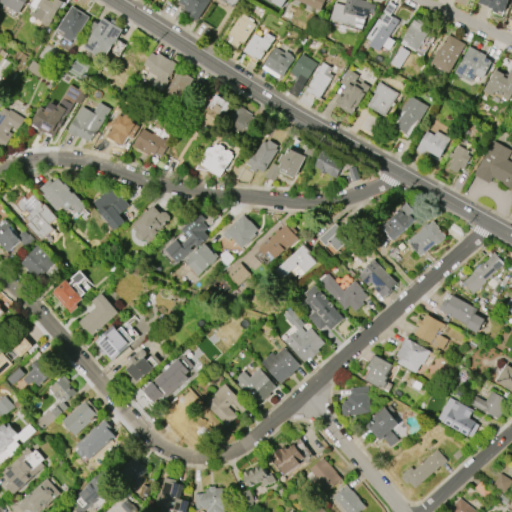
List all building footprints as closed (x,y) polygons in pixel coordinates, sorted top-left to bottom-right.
[(28,0),(19,14),(0,1),(0,0),(28,0)] [(54,0),(60,0),(63,2),(49,26),(32,16),(40,0),(49,0),(53,2),(54,0)] [(179,2),(180,0),(209,0),(196,20),(189,16),(191,13),(189,12),(189,13),(183,9),(185,6),(179,2)] [(286,0),(282,8),(273,2),(274,0),(286,0)] [(326,0),(322,10),(299,0),(326,0)] [(364,29),(331,20),(335,3),(346,5),(347,0),(361,0),(377,4),(375,14),(369,13),(368,17),(367,16),(364,29)] [(479,0),(507,0),(505,8),(503,13),(498,11),(498,12),(491,10),(492,9),(487,7),(488,6),(478,3),(479,0)] [(59,29),(73,6),(90,17),(76,40),(59,29)] [(229,34),(243,13),(254,20),(253,22),(257,25),(245,44),(242,42),(239,48),(229,41),(232,37),(229,34)] [(123,30),(105,59),(85,47),(94,33),(89,30),(95,21),(99,24),(104,17),(111,22),(113,19),(117,22),(115,25),(123,30)] [(397,25),(383,48),(366,38),(379,18),(384,22),(387,18),(397,25)] [(416,18),(432,27),(416,53),(401,44),(416,18)] [(245,51),(256,34),(263,39),(267,33),(275,38),(267,51),(265,49),(264,51),(266,52),(262,58),(258,60),(245,51)] [(465,44),(448,73),(431,63),(448,35),(465,44)] [(456,73),(470,46),(487,55),(485,58),(492,62),(484,79),(476,75),(472,82),(456,73)] [(280,78),(264,68),(265,65),(264,65),(275,47),(285,53),(286,51),(291,54),(291,55),(295,58),(283,77),(281,76),(280,78)] [(297,97),(288,92),(298,77),(291,72),(303,52),(309,56),(308,57),(318,63),(297,97)] [(158,53),(177,65),(171,76),(169,75),(167,79),(169,80),(167,84),(164,83),(164,84),(156,79),(157,77),(147,71),(149,68),(145,65),(152,53),(156,56),(158,53)] [(0,56),(10,62),(0,78),(0,80),(2,82),(0,84),(0,56)] [(310,108),(299,101),(306,89),(307,90),(308,88),(307,87),(308,85),(310,85),(323,63),(331,67),(328,73),(334,76),(320,99),(317,96),(310,108)] [(348,69),(358,75),(355,81),(368,89),(353,114),(336,103),(340,96),(343,98),(349,88),(340,82),(348,69)] [(483,91),(496,69),(504,74),(503,77),(511,82),(511,91),(508,98),(495,90),(492,96),(483,91)] [(167,92),(181,70),(194,79),(187,91),(189,92),(183,102),(167,92)] [(380,82),(399,93),(385,116),(368,106),(375,93),(374,92),(380,82)] [(215,128),(202,120),(209,108),(208,108),(217,95),(232,104),(224,117),(222,117),(215,128)] [(411,96),(428,106),(411,136),(395,127),(404,112),(402,110),(405,104),(406,105),(411,96)] [(31,123),(41,106),(46,109),(51,102),(69,112),(55,136),(54,136),(52,139),(32,128),(34,124),(31,123)] [(68,132),(83,106),(94,113),(100,102),(112,109),(99,131),(98,130),(93,139),(92,138),(90,142),(83,138),(79,136),(78,137),(68,132)] [(248,138),(225,125),(238,105),(253,114),(252,116),(259,120),(248,138)] [(0,111),(3,107),(9,111),(10,110),(26,119),(19,130),(13,127),(10,132),(14,135),(4,151),(1,148),(0,149),(0,111)] [(122,145),(107,136),(113,125),(112,125),(116,117),(117,118),(119,114),(124,117),(127,112),(135,117),(132,122),(140,126),(133,138),(127,135),(122,145)] [(153,133),(171,143),(163,156),(157,152),(155,155),(150,152),(148,155),(143,151),(143,150),(134,144),(144,129),(153,134),(153,133)] [(437,131),(451,139),(441,158),(427,151),(425,154),(417,150),(427,131),(435,135),(437,131)] [(269,140),(278,145),(276,148),(278,149),(265,172),(258,168),(256,172),(251,168),(253,165),(248,162),(254,153),(255,154),(263,141),(267,143),(269,140)] [(511,188),(503,184),(503,183),(493,177),(490,183),(474,174),(493,140),(511,151),(507,160),(511,162),(511,188)] [(219,177),(197,162),(207,148),(212,147),(214,143),(218,145),(219,144),(225,148),(223,149),(226,151),(227,149),(232,153),(231,154),(234,156),(219,177)] [(279,171),(292,144),(308,151),(297,175),(294,173),(293,176),(288,174),(288,175),(279,171)] [(458,145),(469,151),(468,155),(471,157),(464,169),(461,168),(458,173),(448,168),(454,158),(452,156),(451,158),(447,156),(449,152),(453,154),(458,145)] [(324,150),(330,153),(330,154),(345,162),(337,177),(327,172),(325,171),(325,173),(321,171),(322,169),(316,166),(324,150)] [(58,210),(40,190),(51,180),(54,183),(59,178),(73,194),(74,193),(87,206),(79,213),(73,206),(67,211),(63,206),(58,210)] [(94,202),(111,188),(119,198),(123,196),(131,205),(120,214),(126,222),(116,230),(109,222),(108,222),(98,210),(99,209),(94,202)] [(41,240),(26,225),(34,218),(27,210),(24,212),(16,204),(19,201),(17,200),(21,196),(23,198),(25,196),(28,200),(34,194),(44,205),(45,204),(58,218),(50,225),(54,229),(47,236),(46,235),(41,240)] [(149,244),(132,226),(155,204),(163,213),(166,212),(170,216),(170,220),(163,227),(165,229),(149,244)] [(416,220),(393,240),(382,228),(406,206),(412,213),(411,215),(416,220)] [(165,249),(177,239),(182,245),(185,243),(179,237),(188,230),(185,226),(198,215),(208,228),(204,232),(209,238),(199,247),(193,252),(192,251),(177,264),(165,249)] [(223,234),(244,215),(250,221),(259,230),(255,233),(257,235),(243,248),(232,237),(229,240),(223,234)] [(7,252),(0,244),(0,224),(5,220),(11,227),(10,228),(20,240),(15,244),(16,245),(7,252)] [(421,256),(408,241),(422,229),(422,228),(427,224),(428,225),(433,220),(438,226),(437,227),(442,233),(443,232),(446,236),(445,237),(446,238),(437,245),(436,244),(421,256)] [(320,239),(337,224),(342,229),(341,230),(350,240),(337,251),(330,243),(326,246),(320,239)] [(259,249),(265,244),(264,243),(269,238),(270,239),(277,233),(275,231),(278,228),(280,230),(286,225),(290,229),(293,227),(298,232),(295,234),(299,239),(276,258),(270,251),(265,256),(259,249)] [(276,271),(303,246),(302,245),(304,243),(311,252),(308,254),(316,263),(298,279),(290,272),(283,279),(276,271)] [(199,276),(189,265),(190,264),(187,260),(206,244),(214,254),(216,253),(219,257),(217,258),(218,260),(199,276)] [(37,245),(55,261),(38,279),(31,273),(29,275),(26,272),(28,269),(21,262),(37,245)] [(504,264),(486,280),(487,282),(473,294),(463,283),(473,274),(472,273),(483,262),(484,263),(489,259),(488,258),(494,252),(504,264)] [(373,260),(397,283),(391,289),(393,291),(387,297),(385,295),(383,297),(374,288),(376,286),(371,282),(368,285),(359,276),(362,273),(361,272),(373,260)] [(345,310),(319,281),(328,273),(344,291),(355,281),(369,296),(362,302),(365,304),(356,312),(350,305),(345,310)] [(53,292),(67,280),(83,299),(76,305),(78,307),(71,313),(57,297),(56,299),(53,295),(54,294),(53,292)] [(330,331),(343,319),(313,286),(301,297),(315,311),(308,317),(320,330),(325,325),(330,331)] [(118,313),(92,335),(80,321),(97,307),(92,301),(102,293),(118,313)] [(485,319),(477,333),(467,327),(468,326),(440,310),(449,293),(478,309),(475,314),(485,319)] [(417,325),(420,319),(423,321),(427,314),(446,325),(443,329),(440,327),(435,337),(437,338),(439,335),(448,340),(443,349),(434,344),(436,340),(434,338),(431,343),(416,334),(420,326),(417,325)] [(96,340),(114,325),(118,329),(122,326),(134,340),(112,359),(96,340)] [(305,362),(285,341),(298,329),(303,335),(311,327),(326,343),(319,350),(320,351),(312,359),(310,357),(305,362)] [(29,336),(15,342),(20,354),(33,349),(29,336)] [(397,356),(407,338),(431,351),(423,365),(422,364),(417,373),(398,363),(401,358),(397,356)] [(161,362),(135,385),(130,379),(132,377),(126,369),(132,363),(130,361),(144,349),(148,354),(145,357),(148,360),(155,354),(161,362)] [(262,362),(272,353),(278,359),(281,356),(278,353),(283,349),(285,352),(287,350),(301,365),(293,373),(293,374),(289,377),(288,376),(281,383),(267,369),(268,368),(262,362)] [(0,374),(12,364),(1,352),(0,353),(0,374)] [(39,386),(34,380),(29,384),(24,379),(28,375),(35,369),(32,366),(37,361),(37,360),(43,354),(57,370),(39,386)] [(380,387),(366,380),(371,371),(367,369),(375,355),(393,365),(387,376),(388,377),(386,381),(388,382),(385,387),(381,385),(380,387)] [(140,388),(175,359),(177,360),(179,359),(189,371),(185,374),(188,378),(178,386),(179,387),(164,400),(163,398),(154,406),(146,396),(147,395),(140,388)] [(511,389),(496,381),(506,364),(511,367),(511,389)] [(7,379),(13,385),(25,374),(19,368),(7,379)] [(277,387),(257,405),(238,384),(239,382),(235,378),(244,369),(250,376),(259,368),(277,387)] [(65,376),(71,382),(69,383),(77,392),(67,402),(63,398),(61,399),(51,389),(65,376)] [(238,416),(228,426),(207,404),(216,396),(215,395),(226,384),(248,408),(243,413),(234,402),(229,407),(238,416)] [(372,413),(344,416),(342,405),(345,405),(344,401),(349,400),(349,395),(352,395),(351,388),(369,386),(372,413)] [(499,419),(471,404),(476,396),(486,402),(492,391),(509,400),(499,419)] [(0,401),(6,396),(15,407),(5,416),(3,414),(0,416),(0,401)] [(468,437),(476,422),(470,418),(474,410),(448,396),(436,421),(468,437)] [(64,421),(86,401),(87,402),(89,400),(99,411),(96,412),(99,415),(76,435),(64,421)] [(400,440),(392,446),(384,437),(381,440),(371,429),(370,429),(367,426),(375,419),(374,417),(389,404),(396,411),(392,414),(399,423),(392,430),(400,440)] [(30,424),(37,431),(25,442),(21,438),(16,442),(22,448),(17,452),(15,450),(13,452),(14,454),(11,457),(5,451),(8,449),(7,448),(3,452),(0,448),(0,429),(5,424),(6,425),(12,420),(22,432),(30,424)] [(77,446),(106,420),(112,427),(109,429),(116,436),(89,460),(86,455),(83,458),(77,451),(80,449),(77,446)] [(407,431),(399,424),(384,440),(392,447),(407,431)] [(294,444),(305,458),(299,462),(300,464),(288,474),(272,454),(279,448),(280,450),(284,447),(287,450),(294,444)] [(3,473),(30,449),(33,452),(37,448),(47,460),(43,463),(45,466),(14,495),(6,486),(10,483),(8,480),(9,479),(3,473)] [(403,474),(412,466),(415,470),(438,449),(448,461),(441,467),(440,466),(416,488),(411,482),(408,484),(402,478),(404,475),(403,474)] [(342,479),(325,494),(316,483),(314,485),(306,476),(312,471),(310,469),(324,457),(342,479)] [(127,470),(135,458),(140,461),(139,462),(149,469),(141,481),(138,480),(135,484),(125,477),(128,472),(127,470)] [(275,482),(265,487),(261,481),(250,487),(242,474),(249,470),(251,472),(263,465),(264,467),(266,466),(275,482)] [(79,494),(105,469),(118,484),(104,497),(102,495),(98,499),(93,493),(85,501),(79,494)] [(506,492),(511,482),(511,480),(498,472),(491,484),(506,492)] [(156,506),(159,493),(162,494),(165,477),(177,480),(177,483),(184,484),(181,499),(190,502),(187,511),(174,511),(175,510),(170,509),(169,511),(159,511),(161,507),(156,506)] [(59,495),(39,511),(33,511),(30,508),(29,509),(24,503),(25,502),(23,500),(46,480),(52,487),(54,486),(60,493),(59,494),(59,495)] [(360,511),(346,511),(334,497),(347,485),(366,507),(360,511)] [(196,509),(195,494),(207,493),(207,489),(210,489),(209,487),(216,486),(216,489),(223,488),(225,511),(208,511),(208,508),(196,509)] [(450,511),(460,498),(478,511),(450,511)]
